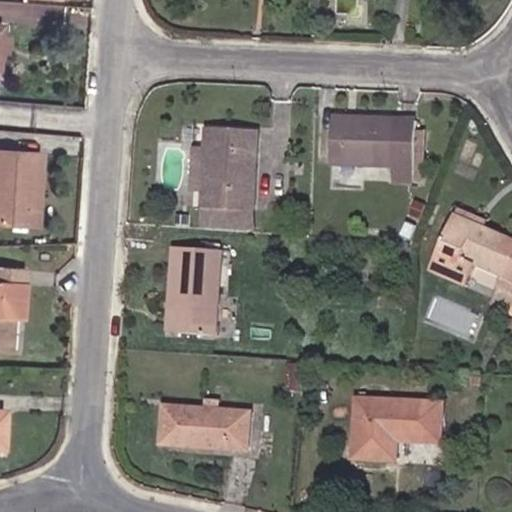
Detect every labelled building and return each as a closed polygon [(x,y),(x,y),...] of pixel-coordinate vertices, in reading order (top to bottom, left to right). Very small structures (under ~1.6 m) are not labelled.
[(417,158),(417,121),(362,119),(362,125),(335,125),(334,164),(396,165),(395,181),(416,181),(417,158)] [(254,210),(258,134),(210,131),(209,151),(192,151),(190,190),(206,190),(206,207),(254,210)] [(0,222),(35,224),(40,155),(0,152),(0,222)] [(426,181),(427,158),(417,158),(416,181),(426,181)] [(511,238),(486,227),(490,218),(462,206),(434,269),(468,284),(476,265),(505,277),(494,302),(511,309),(511,238)] [(253,229),(254,210),(206,207),(204,226),(253,229)] [(217,337),(224,252),(177,248),(172,310),(178,311),(176,334),(217,337)] [(20,317),(24,271),(0,268),(0,349),(3,315),(10,316),(20,317)] [(404,309),(404,299),(382,299),(381,308),(404,309)] [(8,350),(10,316),(3,315),(0,349),(8,350)] [(302,392),(303,365),(290,365),(289,391),(302,392)] [(443,443),(444,404),(360,400),(358,459),(398,460),(399,441),(443,443)] [(249,450),(252,414),(167,407),(164,444),(249,450)]
